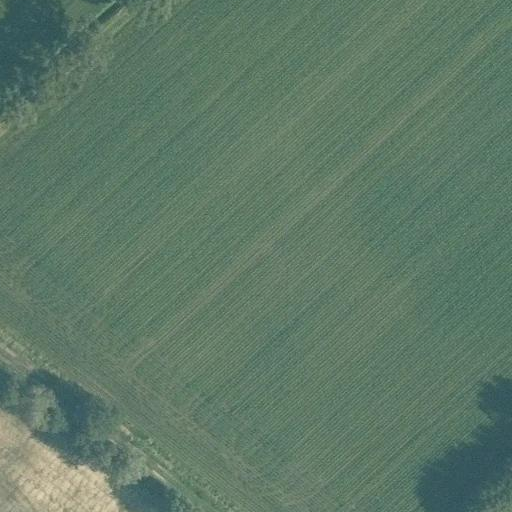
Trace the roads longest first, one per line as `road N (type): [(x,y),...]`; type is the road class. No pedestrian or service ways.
road 1 (track): [(214,511),(0,348)]
road 2 (track): [(142,0),(0,117)]
